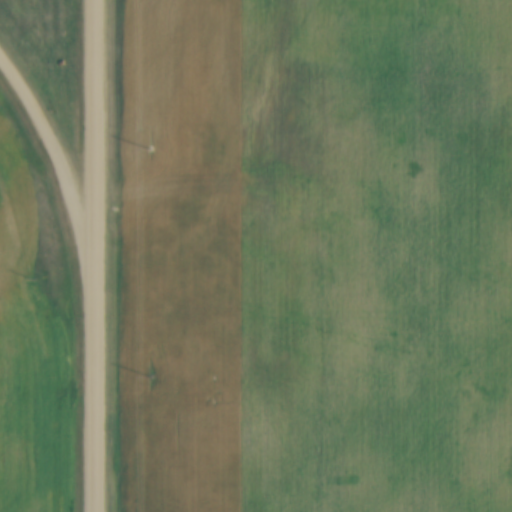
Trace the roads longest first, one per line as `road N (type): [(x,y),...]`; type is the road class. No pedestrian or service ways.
road 1 (tertiary): [(96,511),(98,0)]
road 2 (tertiary): [(98,270),(65,156),(0,47)]
